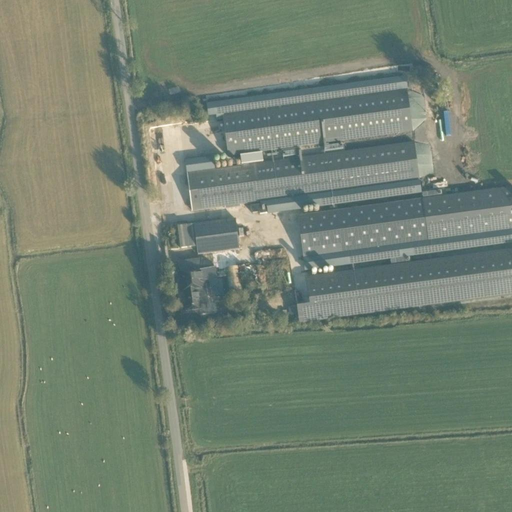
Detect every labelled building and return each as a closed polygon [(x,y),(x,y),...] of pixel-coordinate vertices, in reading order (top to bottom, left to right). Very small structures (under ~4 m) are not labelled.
[(433,173),(430,145),(414,143),(263,163),(262,153),(413,132),(413,131),(426,120),(424,98),(408,91),(406,77),(207,104),(208,117),(216,116),(217,122),(223,121),(228,158),(240,156),(241,166),(215,170),(213,157),(185,161),(192,211),(260,202),(260,206),(251,207),(252,214),(259,213),(259,215),(267,214),(268,215),(421,194),(419,178),(433,173)] [(511,187),(421,200),(297,216),(305,272),(511,243),(511,187)] [(197,247),(198,256),(239,251),(235,220),(194,225),(197,247)] [(180,249),(197,247),(194,225),(177,227),(180,249)] [(511,250),(306,278),(312,323),(511,295),(511,250)] [(202,269),(177,272),(180,294),(184,293),(186,311),(199,309),(198,305),(207,304),(204,282),(217,280),(216,268),(211,269),(209,262),(201,263),(202,269)] [(243,297),(238,267),(224,269),(229,299),(243,297)]
